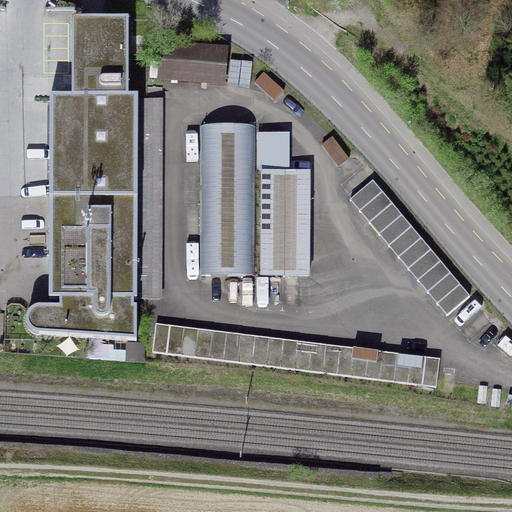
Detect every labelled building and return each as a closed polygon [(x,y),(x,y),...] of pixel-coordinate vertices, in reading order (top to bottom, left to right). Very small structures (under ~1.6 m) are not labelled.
[(72,97),(50,97),(50,300),(60,300),(60,308),(38,308),(32,310),(28,315),(26,321),(29,329),(36,334),(137,342),(137,308),(134,308),(134,300),(137,300),(138,99),(138,98),(128,98),(128,21),(72,20),(72,97)] [(223,84),(226,49),(162,44),(159,78),(223,84)] [(138,99),(137,300),(159,300),(160,99),(138,99)] [(256,126),(200,126),(200,276),(255,276),(256,126)] [(291,132),(259,132),(259,168),(291,168),(291,132)] [(261,174),(261,275),(309,275),(309,174),(261,174)] [(470,297),(373,181),(350,200),(447,316),(470,297)] [(440,359),(156,324),(152,353),(436,388),(440,359)]
